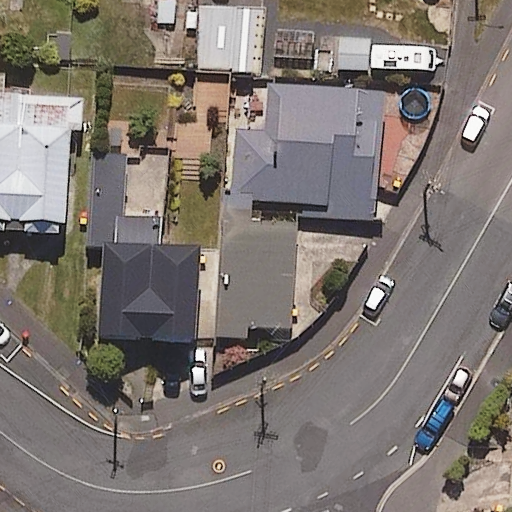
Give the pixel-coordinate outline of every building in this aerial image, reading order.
[(262,9),(197,9),(197,71),(262,71),(262,9)] [(316,30),(273,29),(272,60),(315,61),(316,30)] [(369,38),(332,37),(331,70),(368,71),(369,38)] [(423,49),(378,48),(377,73),(422,74),(423,49)] [(229,203),(253,204),(310,206),(310,217),(374,220),(379,90),(268,86),(266,135),(230,134),(229,203)] [(80,101),(0,97),(0,230),(66,233),(70,130),(79,131),(80,101)] [(160,249),(166,159),(130,157),(92,154),(86,247),(103,248),(97,338),(195,345),(202,251),(160,249)] [(253,204),(229,203),(225,341),(248,342),(248,330),(293,331),(297,224),(253,222),(253,204)]
